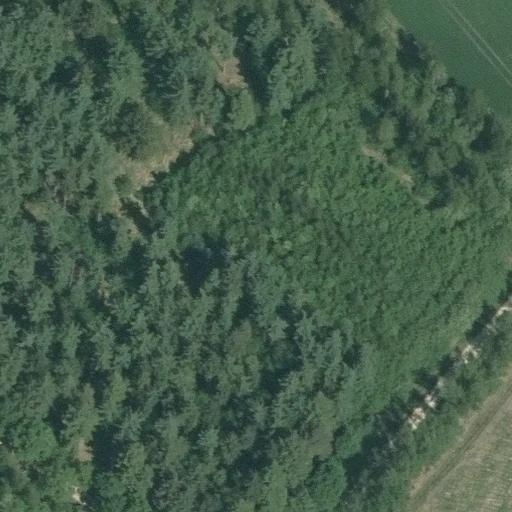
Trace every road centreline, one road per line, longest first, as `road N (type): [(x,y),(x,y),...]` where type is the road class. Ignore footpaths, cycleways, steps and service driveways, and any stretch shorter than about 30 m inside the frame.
road 1 (track): [(339,511),(511,308)]
road 2 (track): [(118,511),(0,423)]
